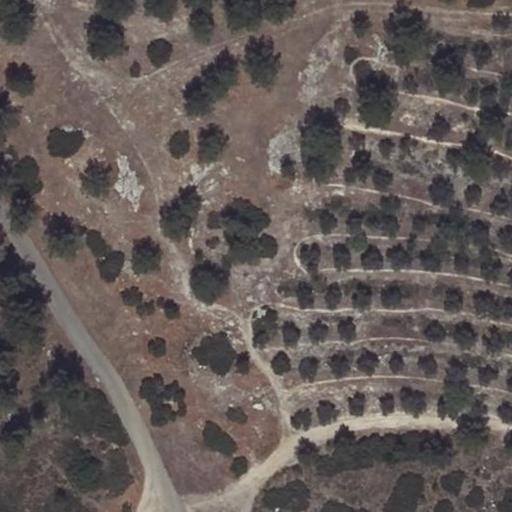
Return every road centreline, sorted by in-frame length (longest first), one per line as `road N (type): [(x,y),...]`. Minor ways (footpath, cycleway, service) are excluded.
road 1 (track): [(173,511),(229,493),(290,447),(381,421),(511,429)]
road 2 (track): [(0,214),(187,511)]
